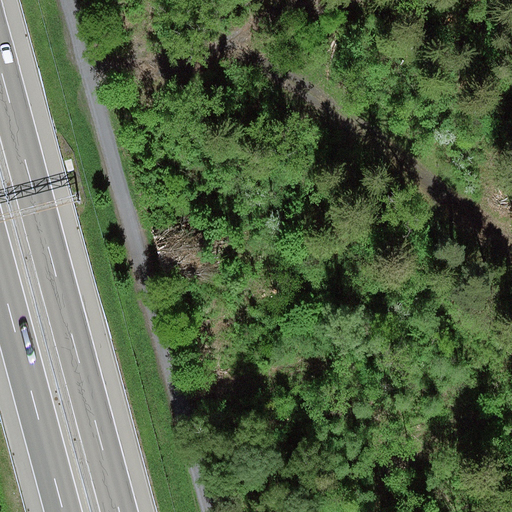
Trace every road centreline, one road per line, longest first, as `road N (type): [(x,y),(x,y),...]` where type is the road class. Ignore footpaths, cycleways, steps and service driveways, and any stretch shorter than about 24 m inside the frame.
road 1 (track): [(68,0),(211,511)]
road 2 (motorway): [(126,511),(0,42)]
road 3 (motorway): [(0,273),(63,511)]
